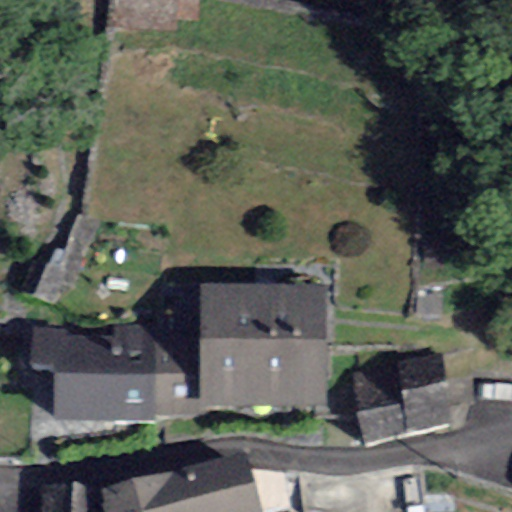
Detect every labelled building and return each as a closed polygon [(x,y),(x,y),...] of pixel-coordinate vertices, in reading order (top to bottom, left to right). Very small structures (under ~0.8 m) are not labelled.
[(200,283),(199,310),(199,404),(325,405),(326,284),(200,283)] [(152,310),(152,330),(151,415),(198,415),(199,404),(199,310),(152,310)] [(152,330),(32,329),(31,371),(54,371),(54,421),(151,422),(151,415),(152,330)] [(348,373),(356,414),(362,443),(408,434),(454,425),(451,407),(476,402),(471,379),(446,383),(441,355),(395,364),(348,373)] [(259,511),(244,453),(99,490),(104,511),(259,511)] [(92,511),(93,486),(41,485),(40,511),(92,511)]
